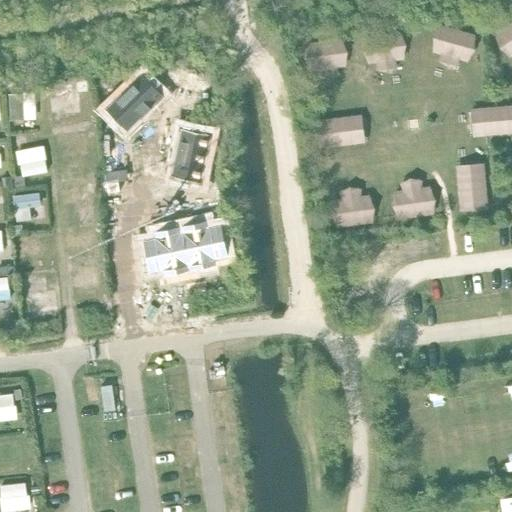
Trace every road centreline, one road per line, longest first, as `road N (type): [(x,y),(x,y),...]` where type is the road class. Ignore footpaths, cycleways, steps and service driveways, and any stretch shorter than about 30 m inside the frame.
road 1 (residential): [(415,131),(386,342)]
road 2 (residential): [(190,336),(215,511)]
road 3 (residential): [(151,511),(129,345)]
road 4 (residential): [(342,350),(308,321),(190,336)]
road 5 (residential): [(353,511),(361,433),(342,350)]
road 6 (residential): [(78,511),(59,355)]
road 7 (residential): [(386,342),(511,344)]
